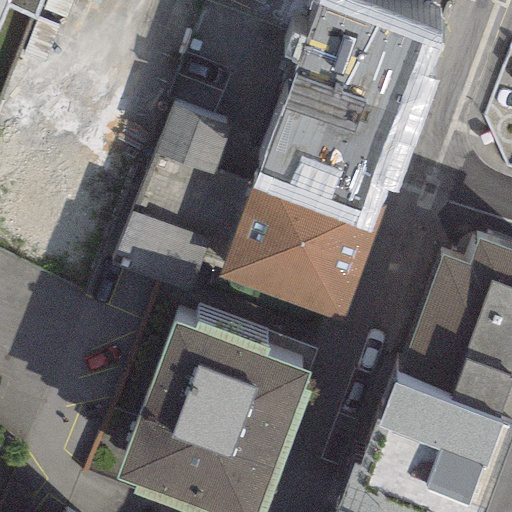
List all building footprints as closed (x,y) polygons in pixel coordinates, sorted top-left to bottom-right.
[(0,0),(0,12),(3,5),(31,18),(38,0),(0,0)] [(441,37),(343,0),(319,0),(250,184),(248,188),(369,234),(386,190),(393,193),(435,81),(426,78),(441,37)] [(226,130),(168,108),(108,264),(187,294),(199,262),(218,269),(248,188),(250,184),(211,169),(226,130)] [(338,324),(373,236),(369,234),(248,188),(218,269),(215,277),(338,324)] [(490,283),(511,290),(511,252),(476,240),(467,266),(442,257),(395,389),(446,407),(490,283)] [(509,426),(511,418),(511,290),(490,283),(446,407),(499,427),(500,423),(509,426)] [(200,511),(255,511),(316,349),(199,307),(190,331),(171,324),(114,480),(200,511)] [(483,511),(511,436),(511,427),(509,426),(500,423),(499,427),(446,407),(395,389),(392,387),(377,428),(372,426),(356,467),(351,465),(333,511),(483,511)]
